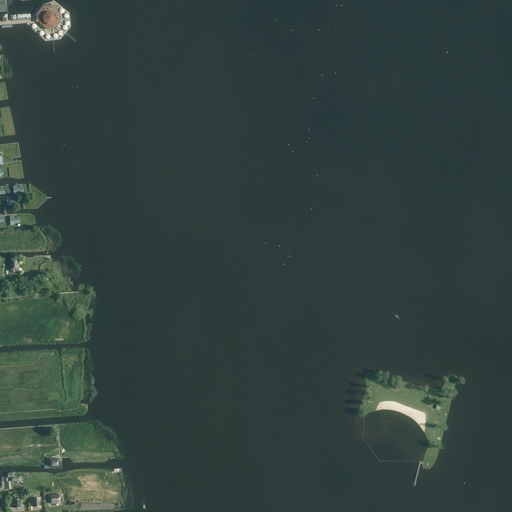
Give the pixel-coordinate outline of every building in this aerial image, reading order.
[(59,22),(58,14),(55,11),(57,9),(53,6),(43,7),(36,15),(37,21),(38,22),(40,22),(40,24),(46,29),(54,28),(57,25),(59,22)] [(18,186),(13,186),(14,195),(19,194),(18,193),(24,192),(23,187),(18,188),(18,186)] [(6,198),(7,206),(12,206),(12,204),(17,204),(17,199),(11,199),(11,197),(6,198)] [(14,217),(10,217),(10,225),(14,224),(14,223),(21,222),(20,218),(14,218),(14,217)] [(51,469),(51,467),(58,467),(58,460),(50,460),(50,466),(44,466),(44,469),(51,469)] [(50,496),(51,503),(59,503),(58,495),(50,496)]
